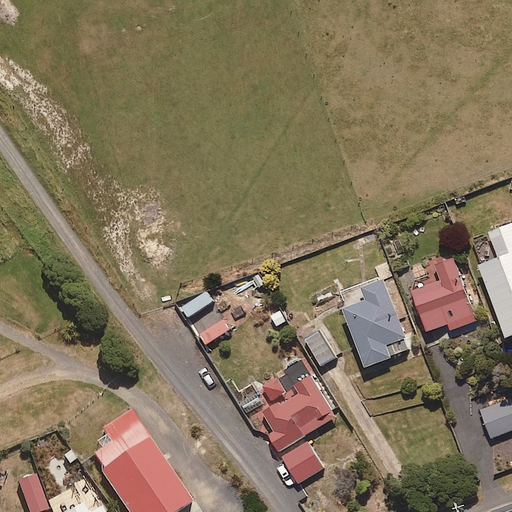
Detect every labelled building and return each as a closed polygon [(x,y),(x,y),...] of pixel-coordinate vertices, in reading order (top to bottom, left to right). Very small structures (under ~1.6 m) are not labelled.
[(510,343),(511,342),(511,228),(492,236),(502,262),(482,269),(510,343)] [(454,333),(479,324),(457,263),(436,270),(441,285),(416,294),(430,334),(452,327),(454,333)] [(369,372),(416,355),(388,283),(366,291),(371,304),(346,313),(369,372)] [(220,325),(210,309),(216,305),(208,291),(182,307),(206,350),(233,335),(226,322),(220,325)] [(323,369),(339,360),(323,334),(307,343),(323,369)] [(270,404),(289,394),(280,379),(262,389),(270,404)] [(294,391),(297,396),(264,417),(274,432),(269,435),(281,454),(338,419),(313,379),(294,391)] [(493,440),(511,433),(511,402),(511,401),(483,412),(493,440)] [(179,511),(192,503),(130,412),(102,430),(106,436),(96,442),(101,449),(93,455),(104,471),(100,473),(126,511),(179,511)] [(301,487),(326,471),(310,444),(285,460),(301,487)] [(30,511),(49,511),(37,479),(20,485),(30,511)]
